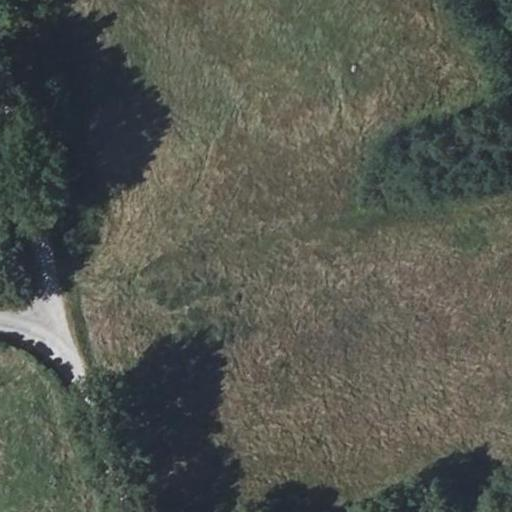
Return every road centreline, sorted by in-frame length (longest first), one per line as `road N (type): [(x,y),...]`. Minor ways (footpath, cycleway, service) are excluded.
road 1 (unclassified): [(0,119),(59,339),(0,328)]
road 2 (track): [(59,339),(115,511)]
